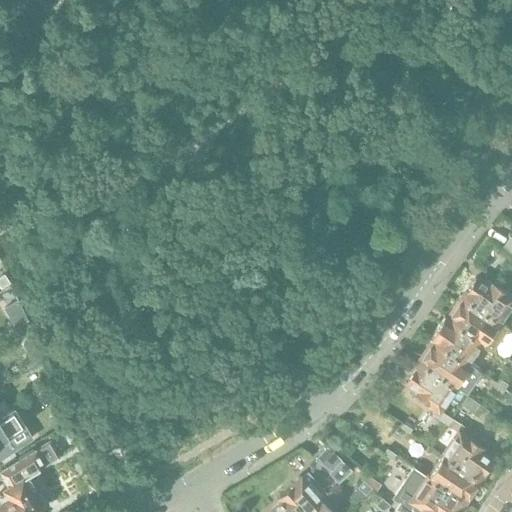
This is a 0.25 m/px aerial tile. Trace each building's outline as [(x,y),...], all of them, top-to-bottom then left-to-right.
[(511,239),(510,237),(502,248),(511,254),(511,239)] [(4,275),(0,277),(0,288),(1,289),(10,284),(4,275)] [(500,324),(511,307),(511,296),(492,283),(488,288),(475,279),(462,298),(500,324)] [(508,329),(500,324),(462,298),(448,319),(481,342),(494,351),(508,329)] [(18,300),(3,309),(15,330),(28,322),(18,300)] [(481,342),(448,319),(444,317),(429,339),(432,342),(466,365),(480,343),(481,342)] [(476,370),(470,365),(469,367),(466,365),(432,342),(418,364),(454,389),(460,393),(462,391),(468,392),(474,384),(471,377),(476,370)] [(440,411),(454,389),(418,364),(405,382),(418,391),(415,396),(437,411),(433,416),(447,425),(452,418),(440,411)] [(497,383),(496,383),(489,378),(486,384),(486,386),(487,390),(495,395),(496,395),(500,395),(502,394),(505,389),(504,389),(505,389),(497,383)] [(508,384),(500,379),(497,383),(505,389),(508,384)] [(0,416),(19,404),(17,400),(6,406),(4,403),(0,405),(0,416)] [(0,460),(32,440),(14,411),(21,407),(19,404),(0,416),(0,460)] [(492,461),(478,452),(481,447),(459,432),(464,426),(452,418),(447,425),(458,432),(442,456),(479,480),(492,461)] [(412,429),(404,424),(401,429),(409,434),(412,429)] [(49,504),(35,479),(31,481),(28,476),(32,473),(36,475),(40,472),(41,468),(43,467),(44,467),(60,457),(50,441),(35,450),(36,451),(0,470),(0,472),(7,483),(6,483),(8,486),(4,488),(6,492),(0,495),(0,498),(1,501),(0,501),(0,511),(36,511),(37,511),(49,504)] [(346,465),(333,453),(327,448),(316,460),(322,465),(330,472),(336,475),(346,465)] [(395,454),(387,449),(383,454),(392,460),(395,454)] [(479,480),(442,456),(428,476),(428,477),(427,479),(463,503),(479,480)] [(112,475),(105,462),(97,467),(104,479),(112,475)] [(338,484),(352,471),(346,465),(336,475),(330,472),(328,474),(338,484)] [(457,511),(463,503),(427,479),(428,477),(414,468),(394,498),(399,502),(394,510),(397,511),(457,511)] [(271,511),(303,511),(322,497),(323,498),(326,495),(308,474),(301,479),(301,478),(279,497),(283,501),(271,511)] [(366,495),(371,489),(363,482),(350,496),(357,503),(365,495),(366,495)] [(328,511),(321,503),(325,500),(323,498),(322,497),(303,511),(328,511)] [(384,511),(389,507),(382,500),(376,505),(383,511),(384,511)]
